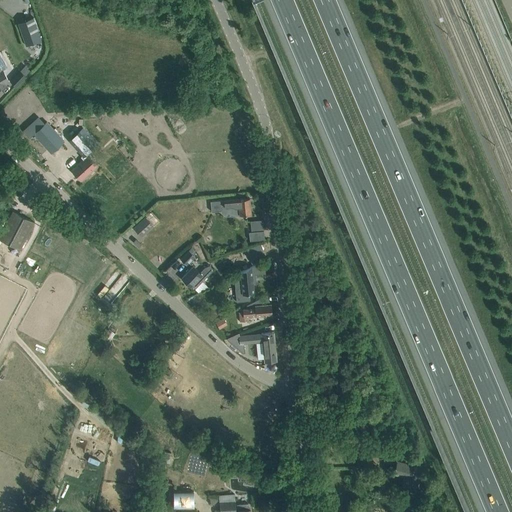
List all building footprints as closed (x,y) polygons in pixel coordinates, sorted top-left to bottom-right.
[(33,17),(18,23),(26,46),(41,40),(33,17)] [(0,87),(5,85),(5,84),(9,82),(2,70),(0,71),(0,87)] [(16,86),(26,76),(20,71),(10,81),(16,86)] [(64,141),(47,121),(33,133),(51,153),(64,141)] [(83,128),(70,140),(83,155),(81,156),(83,159),(88,154),(89,154),(87,152),(92,147),(96,143),(83,128)] [(102,146),(107,151),(112,146),(108,141),(102,146)] [(83,159),(71,170),(81,180),(98,165),(88,154),(83,159)] [(249,198),(238,199),(238,198),(210,201),(211,212),(220,211),(222,209),(222,207),(232,206),(234,207),(239,207),(239,215),(251,214),(249,198)] [(0,238),(19,249),(34,222),(13,211),(0,234),(0,238)] [(154,225),(145,216),(134,227),(142,236),(154,225)] [(264,231),(249,232),(250,241),(264,239),(264,231)] [(189,250),(180,259),(186,264),(195,255),(189,250)] [(256,264),(247,269),(247,274),(255,274),(265,273),(264,263),(256,264)] [(204,267),(200,272),(193,266),(181,277),(191,287),(192,285),(195,288),(214,269),(209,265),(204,267)] [(239,278),(234,278),(236,301),(250,300),(249,293),(254,293),(253,284),(256,284),(255,274),(247,274),(247,269),(238,273),(239,278)] [(272,314),(271,303),(270,303),(267,295),(246,305),(246,308),(243,308),(243,309),(241,309),(241,311),(239,311),(240,320),(248,319),(248,316),(256,315),(256,316),(272,314)] [(273,332),(239,336),(240,344),(256,342),(258,357),(264,357),(264,361),(276,360),(273,332)] [(165,366),(172,356),(168,354),(161,363),(165,366)] [(403,476),(399,492),(413,495),(417,479),(413,478),(416,467),(399,462),(395,474),(403,476)] [(219,511),(249,511),(250,508),(248,509),(248,503),(235,504),(234,494),(218,495),(219,511)]
